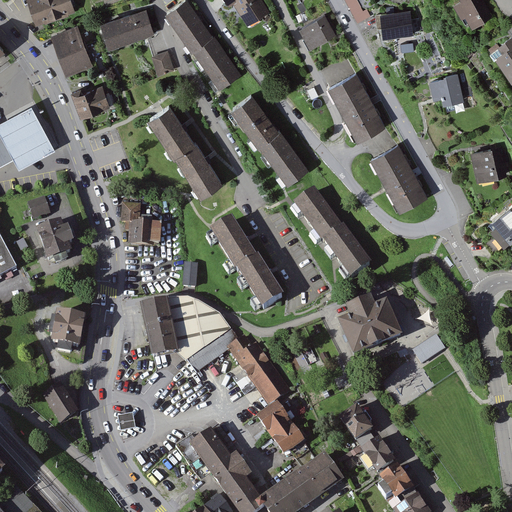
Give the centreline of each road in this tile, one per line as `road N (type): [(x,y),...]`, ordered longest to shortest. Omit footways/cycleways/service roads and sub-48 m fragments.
road 1 (primary): [(0,18),(57,96),(103,225),(109,274),(96,407),(114,463),(156,511)]
road 2 (residential): [(157,0),(180,63),(301,284)]
road 3 (residential): [(335,0),(438,188),(444,218)]
road 4 (residential): [(326,311),(374,402),(449,511)]
road 5 (residential): [(511,497),(485,291)]
road 6 (residential): [(200,0),(331,161)]
road 7 (residential): [(331,161),(337,119),(279,0)]
road 8 (residential): [(331,161),(396,226),(422,230),(444,218)]
